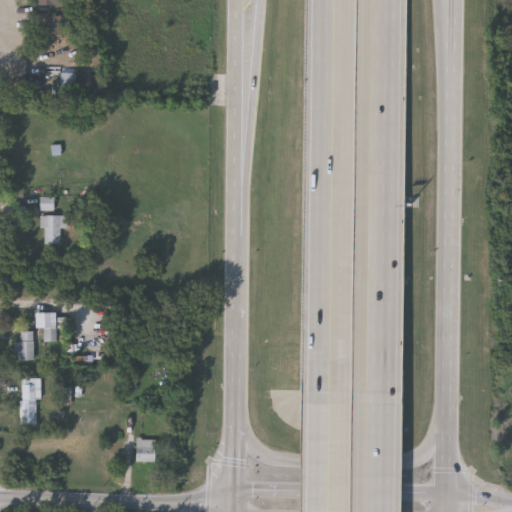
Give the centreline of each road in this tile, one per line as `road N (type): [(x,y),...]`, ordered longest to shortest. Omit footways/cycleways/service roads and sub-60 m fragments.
road 1 (secondary): [(446,511),(452,35)]
road 2 (motorway): [(335,0),(329,402)]
road 3 (motorway): [(380,400),(385,0)]
road 4 (secondary): [(240,421),(258,455),(280,464),(398,468),(423,459),(443,423)]
road 5 (secondary): [(233,508),(0,501)]
road 6 (motorway): [(261,0),(238,231)]
road 7 (secondary): [(240,0),(238,231)]
road 8 (secondary): [(447,511),(420,495),(260,493),(233,508)]
road 9 (secondary): [(233,508),(447,511)]
road 10 (secondary): [(238,231),(240,421)]
